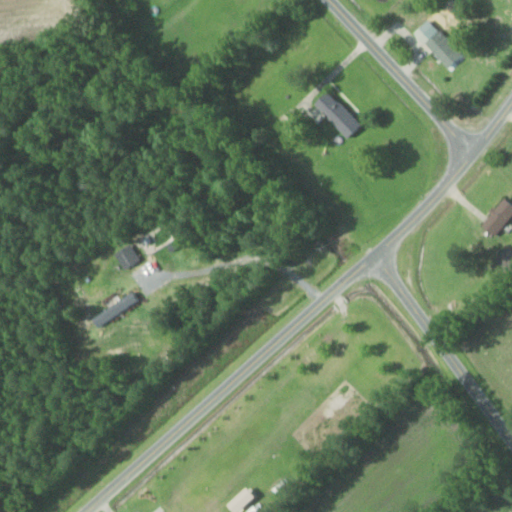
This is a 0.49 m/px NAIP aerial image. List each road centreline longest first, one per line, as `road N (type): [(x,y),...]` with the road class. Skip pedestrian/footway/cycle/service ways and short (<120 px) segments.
road 1 (residential): [(85,511),(375,254)]
road 2 (residential): [(511,439),(375,254)]
road 3 (residential): [(473,152),(330,0)]
road 4 (residential): [(375,254),(431,201),(511,101)]
